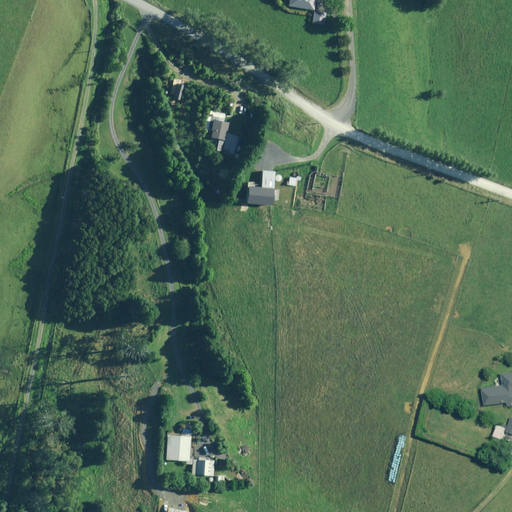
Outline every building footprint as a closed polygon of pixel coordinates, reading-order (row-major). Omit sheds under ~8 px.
[(288,0),(287,5),(314,9),(314,0),(288,0)] [(325,12),(314,10),(312,22),(324,24),(325,12)] [(228,122),(213,119),(210,137),(225,139),(228,122)] [(262,170),(261,177),(260,186),(247,185),(245,203),(271,205),(274,171),(263,170),(262,170)] [(296,177),(290,176),(289,181),(287,180),(286,184),(295,185),(296,183),(300,184),(301,176),(297,176),(296,177)] [(511,371),(504,372),(505,385),(485,387),(487,404),(509,402),(509,405),(511,405),(511,371)] [(508,428),(501,424),(496,435),(504,438),(508,428)] [(195,459),(195,458),(189,457),(190,436),(167,434),(165,459),(186,460),(186,463),(192,463),(192,474),(213,475),(214,459),(195,459)] [(225,476),(215,475),(215,482),(224,483),(225,476)]
